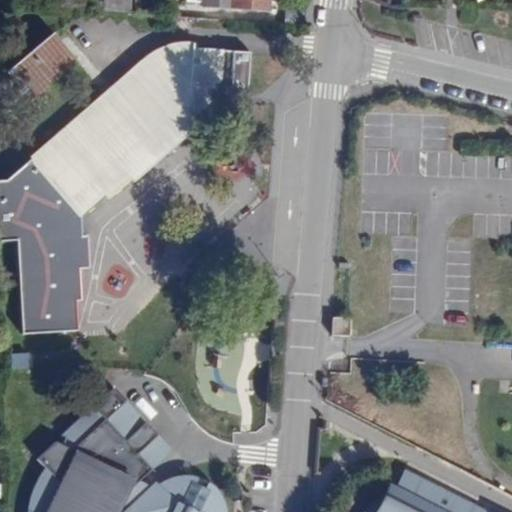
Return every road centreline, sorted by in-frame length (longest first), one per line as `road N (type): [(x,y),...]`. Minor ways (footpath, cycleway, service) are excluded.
road 1 (residential): [(287,511),(330,53)]
road 2 (unknown): [(289,472),(208,464),(183,453),(118,380),(107,339),(112,248)]
road 3 (unknown): [(396,342),(429,298),(441,201),(474,184),(511,185)]
road 4 (residential): [(330,53),(511,96)]
road 5 (unknown): [(396,342),(466,360),(477,377),(483,462)]
